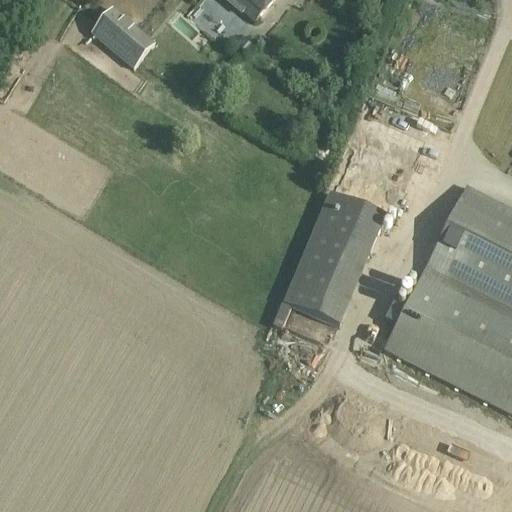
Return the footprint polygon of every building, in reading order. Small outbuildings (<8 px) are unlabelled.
[(234,0),(259,21),(276,0),(234,0)] [(90,36),(134,73),(155,47),(112,11),(90,36)] [(7,58),(0,70),(0,102),(5,106),(26,70),(7,58)] [(332,89),(329,104),(343,106),(346,91),(332,89)] [(317,141),(307,155),(320,164),(330,150),(317,141)] [(289,177),(278,207),(303,215),(313,186),(289,177)] [(511,412),(511,214),(467,191),(423,275),(386,348),(511,412)] [(283,307),(339,330),(385,219),(330,196),(283,307)]
